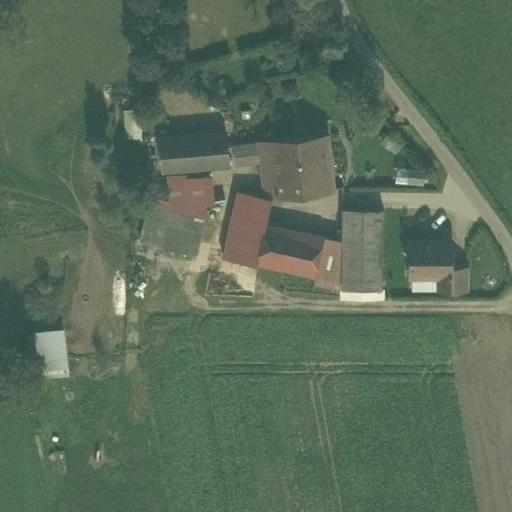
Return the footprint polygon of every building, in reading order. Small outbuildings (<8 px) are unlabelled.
[(142,134),(141,107),(123,107),(124,135),(142,134)] [(161,136),(164,168),(229,162),(226,131),(161,136)] [(266,195),(267,196),(273,195),(333,187),(327,135),(259,141),(262,162),(263,169),(262,169),(266,195)] [(262,162),(259,141),(234,143),(236,164),(262,162)] [(169,174),(171,200),(190,204),(185,179),(184,173),(169,174)] [(212,177),(185,179),(190,204),(205,201),(214,200),(212,177)] [(265,222),(267,223),(273,195),(267,196),(266,195),(238,189),(223,256),(257,264),(265,222)] [(141,240),(195,253),(206,208),(205,201),(190,204),(171,200),(151,196),(141,240)] [(342,288),(382,288),(383,208),(343,207),(343,239),(342,282),(342,288)] [(265,222),(257,264),(315,276),(325,235),(267,223),(265,222)] [(343,239),(325,235),(315,276),(342,282),(343,239)] [(440,275),(454,275),(454,265),(454,247),(446,239),(407,239),(407,244),(403,249),(410,256),(410,261),(406,266),(410,270),(410,275),(412,275),(440,275)] [(439,290),(466,290),(466,265),(454,265),(454,275),(440,275),(439,290)] [(492,267),(481,282),(495,293),(507,277),(492,267)] [(413,290),(439,290),(440,275),(412,275),(413,290)] [(382,288),(342,288),(342,296),(382,296),(382,288)] [(64,327),(32,331),(35,359),(42,358),(44,378),(70,375),(64,327)]
